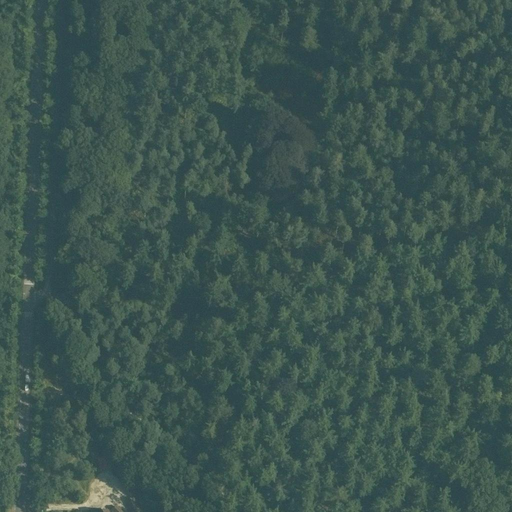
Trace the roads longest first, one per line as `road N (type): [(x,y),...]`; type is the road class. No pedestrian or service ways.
road 1 (track): [(511,235),(306,284),(279,298),(273,211),(246,105),(241,0)]
road 2 (tertiary): [(17,511),(41,0)]
road 3 (track): [(137,0),(85,299)]
road 4 (track): [(279,298),(227,418),(220,463)]
